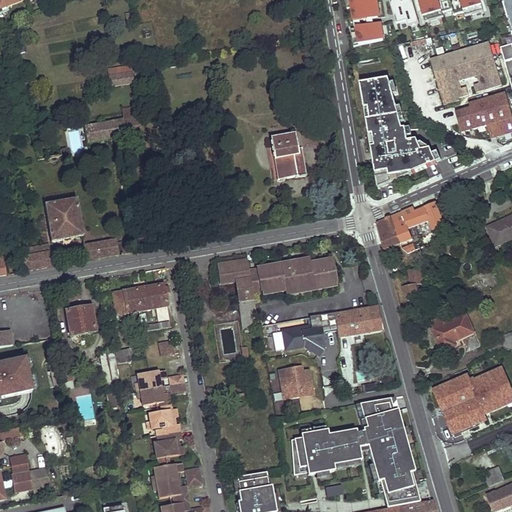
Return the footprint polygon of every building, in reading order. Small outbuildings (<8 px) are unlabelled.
[(0,0),(0,11),(31,1),(30,0),(0,0)] [(346,0),(350,25),(380,21),(376,0),(346,0)] [(391,0),(390,0),(397,31),(418,27),(412,1),(401,3),(400,0),(391,0)] [(415,0),(423,24),(442,18),(437,0),(415,0)] [(506,20),(499,0),(486,0),(494,23),(506,20)] [(509,30),(506,20),(494,23),(497,33),(509,30)] [(352,31),(357,50),(385,43),(381,25),(352,31)] [(462,97),(503,84),(490,43),(431,61),(444,106),(462,99),(462,97)] [(135,85),(133,74),(111,78),(112,88),(135,85)] [(372,164),(376,188),(436,162),(436,161),(432,153),(430,148),(420,153),(411,142),(402,144),(401,138),(400,130),(396,131),(395,124),(393,109),(390,96),(389,88),(388,79),(359,84),(363,109),(367,108),(369,120),(365,120),(368,136),(371,135),(373,147),(370,148),(372,160),(375,160),(376,164),(372,164)] [(141,129),(139,120),(124,123),(125,131),(141,129)] [(125,131),(124,123),(86,129),(88,145),(126,138),(125,131)] [(70,133),(73,146),(80,145),(77,131),(70,133)] [(297,149),(295,137),(272,140),(279,180),(295,177),(295,178),(307,176),(302,149),(297,149)] [(440,159),(437,151),(432,153),(436,161),(440,159)] [(83,237),(76,200),(45,206),(50,243),(83,237)] [(446,226),(436,204),(416,213),(415,209),(391,218),(394,225),(399,224),(402,231),(397,233),(402,244),(414,240),(408,223),(414,221),(416,227),(431,221),(435,229),(446,226)] [(511,239),(511,214),(498,220),(498,222),(500,227),(489,231),(495,246),(511,239)] [(394,225),(391,218),(377,224),(385,251),(402,244),(397,233),(402,231),(399,224),(394,225)] [(500,227),(498,222),(487,227),(489,231),(500,227)] [(119,256),(116,241),(83,246),(86,261),(119,256)] [(49,253),(48,245),(25,249),(26,256),(49,253)] [(56,267),(53,252),(49,253),(26,256),(22,257),(23,263),(19,263),(20,268),(24,268),(25,272),(56,267)] [(290,263),(271,267),(271,270),(265,271),(265,268),(257,270),(258,274),(251,276),(254,296),(262,294),(262,292),(263,291),(286,287),(287,291),(338,281),(339,280),(335,258),(328,260),(328,262),(322,264),(322,261),(311,263),(310,259),(302,260),(304,270),(291,272),(290,263)] [(302,260),(290,263),(291,272),(304,270),(302,260)] [(247,262),(218,265),(221,285),(236,283),(245,333),(260,331),(255,298),(254,299),(247,262)] [(422,283),(420,268),(409,270),(411,285),(422,283)] [(338,281),(287,291),(288,295),(339,285),(338,281)] [(169,306),(166,285),(113,295),(117,315),(169,306)] [(423,295),(419,285),(415,286),(415,285),(405,288),(410,301),(420,298),(419,296),(423,295)] [(286,287),(263,291),(264,296),(287,291),(286,287)] [(96,333),(92,307),(67,311),(71,336),(96,333)] [(384,329),(379,307),(340,315),(339,313),(335,314),(337,331),(339,337),(384,329)] [(304,346),(321,357),(325,348),(323,333),(337,331),(335,314),(334,313),(310,317),(311,325),(283,330),(286,350),(304,346)] [(475,334),(468,316),(447,325),(436,329),(445,353),(465,345),(463,338),(475,334)] [(447,325),(444,318),(434,323),(436,329),(447,325)] [(170,327),(169,322),(147,326),(148,331),(170,327)] [(0,347),(4,347),(14,345),(12,333),(0,334),(0,347)] [(511,334),(503,338),(508,351),(511,349),(511,334)] [(174,355),(171,343),(165,344),(167,356),(174,355)] [(132,362),(130,350),(115,353),(117,365),(132,362)] [(511,388),(511,355),(510,352),(491,360),(505,391),(511,388)] [(117,365),(115,353),(100,356),(107,391),(121,389),(117,365)] [(0,404),(0,402),(0,398),(32,393),(25,359),(0,364),(0,404)] [(69,360),(60,362),(65,390),(73,389),(69,360)] [(301,370),(301,367),(278,371),(282,393),(286,392),(289,395),(290,399),(299,397),(298,394),(312,392),(309,369),(301,370)] [(165,371),(137,376),(139,384),(140,392),(141,399),(143,407),(160,404),(170,402),(169,394),(165,394),(162,395),(161,388),(159,381),(163,380),(166,380),(165,371)] [(366,378),(365,371),(350,375),(352,381),(366,378)] [(183,376),(169,378),(172,394),(185,392),(183,376)] [(245,403),(244,392),(236,394),(237,404),(245,403)] [(117,409),(115,394),(107,396),(110,410),(117,409)] [(396,398),(357,405),(361,419),(365,418),(376,416),(395,411),(400,430),(404,429),(396,398)] [(162,412),(149,415),(150,422),(151,430),(156,429),(158,444),(154,444),(155,452),(157,460),(158,460),(168,458),(184,455),(183,447),(179,447),(176,448),(175,441),(178,441),(182,440),(179,425),(175,425),(172,426),(171,419),(174,419),(178,418),(176,410),(172,410),(162,412)] [(292,439),(292,475),(316,471),(316,474),(333,471),(332,466),(360,461),(357,449),(366,447),(375,483),(378,482),(381,482),(384,496),(413,488),(410,474),(412,473),(415,472),(411,457),(409,457),(406,447),(408,446),(404,429),(400,430),(395,411),(376,416),(365,418),(367,428),(364,429),(364,432),(357,433),(357,430),(329,435),(328,430),(312,433),(312,436),(292,439)] [(16,431),(16,429),(6,431),(7,434),(3,435),(4,440),(24,436),(23,430),(16,431)] [(30,473),(27,455),(11,459),(14,477),(29,473),(30,473)] [(160,468),(154,469),(155,477),(156,485),(158,492),(159,500),(172,497),(187,495),(185,487),(182,487),(178,488),(177,481),(176,474),(179,473),(183,472),(181,464),(170,466),(160,468)] [(46,469),(31,472),(34,488),(46,485),(49,485),(46,469)] [(199,469),(186,471),(188,487),(202,485),(199,469)] [(504,481),(499,469),(484,475),(489,488),(504,481)] [(14,477),(13,477),(16,495),(32,492),(29,473),(14,477)] [(378,482),(385,509),(420,503),(412,473),(410,474),(413,488),(384,496),(381,482),(378,482)] [(266,474),(237,480),(239,494),(238,495),(241,511),(275,511),(271,488),(269,488),(266,474)] [(511,505),(511,485),(490,496),(496,511),(511,505)] [(341,486),(324,489),(326,499),(343,496),(341,486)] [(437,511),(435,502),(398,508),(398,511),(437,511)] [(173,506),(161,508),(161,511),(186,511),(190,511),(188,503),(173,506)]
